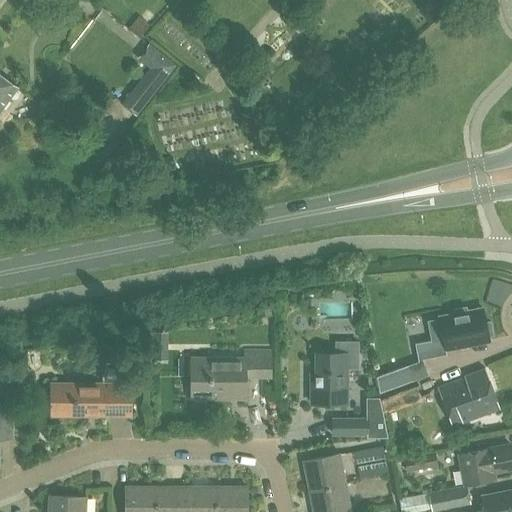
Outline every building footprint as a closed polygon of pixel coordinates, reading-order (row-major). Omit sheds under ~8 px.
[(137,116),(177,64),(149,42),(137,58),(149,67),(121,103),(137,116)] [(0,111),(18,87),(0,73),(0,111)] [(315,303),(315,298),(314,299),(314,295),(309,295),(309,299),(307,299),(307,304),(308,306),(315,305),(315,303)] [(442,338),(415,343),(418,359),(446,354),(446,350),(491,341),(489,335),(494,335),(491,320),(487,321),(484,307),(467,310),(467,306),(452,309),(453,313),(438,315),(442,338)] [(359,368),(358,341),(336,341),(336,353),(317,353),(317,383),(312,383),(312,403),(348,403),(348,368),(359,368)] [(272,377),(272,351),(245,351),(245,358),(191,358),(191,399),(246,399),(246,377),(272,377)] [(119,381),(119,358),(102,358),(102,381),(50,382),(50,416),(132,416),(132,381),(119,381)] [(406,365),(377,377),(380,392),(412,380),(406,365)] [(464,421),(501,408),(486,368),(466,375),(466,377),(439,387),(453,424),(463,420),(464,421)] [(385,414),(421,401),(416,388),(381,401),(385,414)] [(0,437),(14,438),(14,404),(0,404),(0,437)] [(385,438),(385,419),(369,419),(369,417),(332,417),(332,435),(367,435),(367,438),(385,438)] [(464,484),(467,484),(495,479),(494,472),(511,468),(511,449),(511,444),(458,454),(464,484)] [(382,445),(355,451),(357,462),(384,457),(382,445)] [(407,471),(438,465),(436,450),(404,457),(407,471)] [(341,455),(304,462),(308,478),(305,478),(308,493),(347,485),(344,471),(341,455)] [(385,461),(358,466),(360,478),(387,473),(385,461)] [(129,486),(128,511),(156,511),(156,483),(143,483),(143,486),(129,486)] [(156,483),(156,511),(188,511),(189,487),(172,486),(172,484),(156,483)] [(189,487),(188,511),(216,511),(217,484),(204,484),(204,487),(189,487)] [(217,484),(216,511),(248,511),(249,487),(233,487),(233,484),(217,484)] [(471,504),(467,484),(464,484),(429,492),(432,511),(471,504)] [(347,485),(308,493),(310,506),(313,506),(314,511),(352,511),(350,499),(347,485)] [(511,511),(511,490),(482,496),(485,510),(473,511),(511,511)] [(49,511),(48,511),(85,511),(86,497),(49,495),(49,511)]
